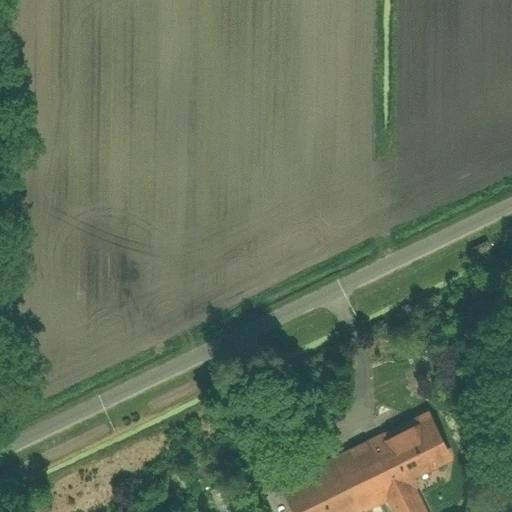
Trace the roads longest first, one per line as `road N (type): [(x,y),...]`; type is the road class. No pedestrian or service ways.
road 1 (residential): [(0,456),(511,210)]
road 2 (unknown): [(203,359),(274,511)]
